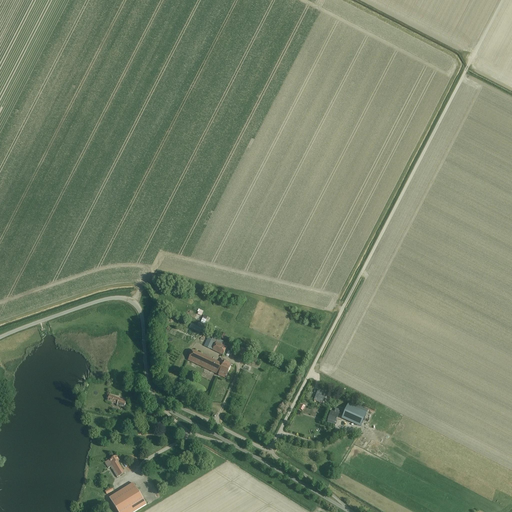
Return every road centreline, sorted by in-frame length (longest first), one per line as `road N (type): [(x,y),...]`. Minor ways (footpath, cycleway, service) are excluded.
road 1 (track): [(278,432),(501,0)]
road 2 (unclassified): [(154,397),(140,313),(126,299),(97,301),(0,337)]
road 3 (unclassified): [(349,511),(154,397)]
road 4 (unclassified): [(268,451),(154,397)]
